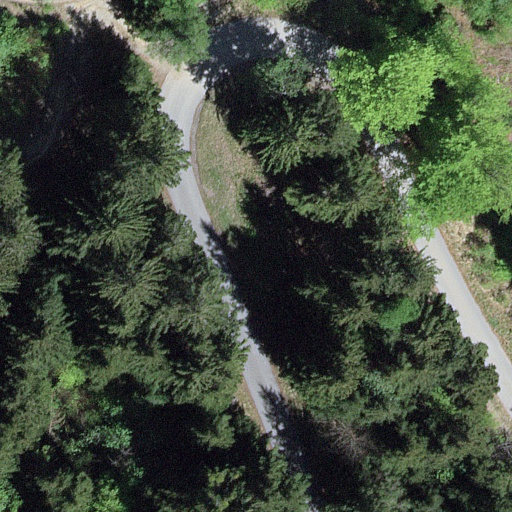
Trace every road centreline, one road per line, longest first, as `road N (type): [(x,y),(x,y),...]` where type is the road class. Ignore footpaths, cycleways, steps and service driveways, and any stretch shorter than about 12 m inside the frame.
road 1 (track): [(306,511),(180,156),(185,99),(216,45),(259,27),(295,33),(323,57),(511,371)]
road 2 (track): [(185,99),(88,0)]
